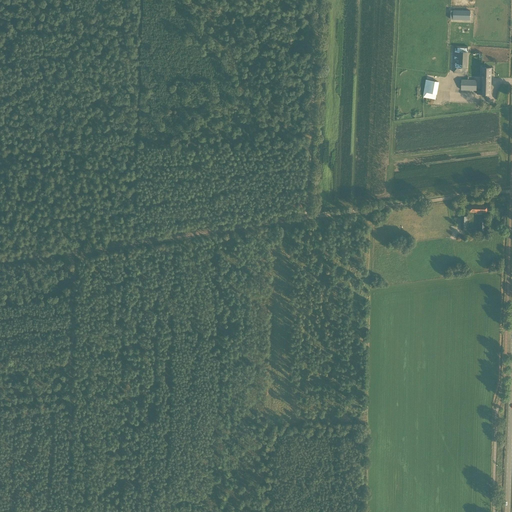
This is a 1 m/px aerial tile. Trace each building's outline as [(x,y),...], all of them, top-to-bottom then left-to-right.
[(454,19),(470,20),(470,11),(454,10),(454,19)] [(455,46),(453,73),(467,74),(467,62),(468,59),(468,46),(455,46)] [(477,91),(477,94),(491,95),(492,68),(482,67),(482,76),(481,91),(477,91)] [(460,90),(476,90),(476,79),(460,79),(460,90)] [(426,80),(423,96),(434,98),(437,81),(426,80)]
